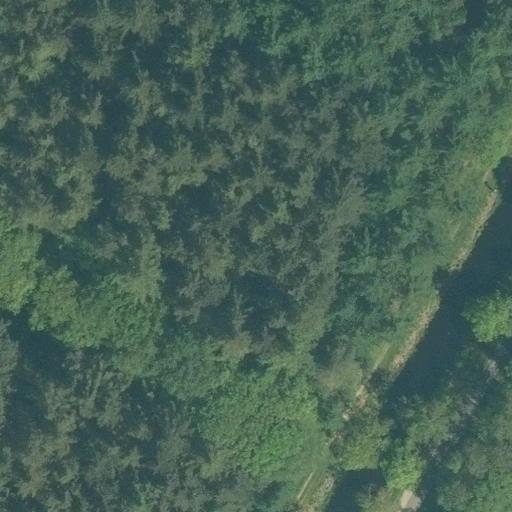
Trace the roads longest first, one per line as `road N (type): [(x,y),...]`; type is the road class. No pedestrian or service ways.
road 1 (track): [(511,154),(304,511)]
road 2 (unclassified): [(511,331),(404,511)]
